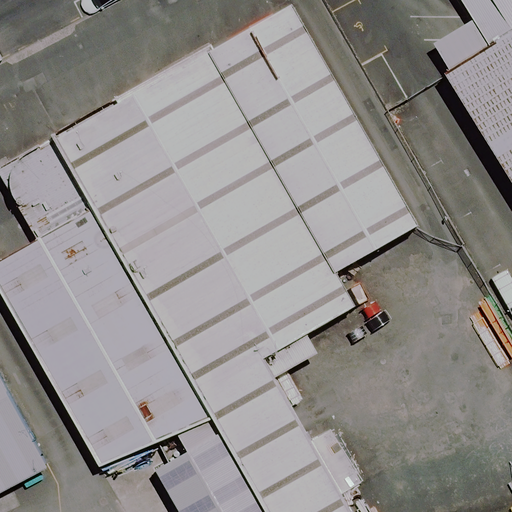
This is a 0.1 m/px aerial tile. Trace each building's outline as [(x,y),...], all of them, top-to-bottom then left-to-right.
[(511,0),(476,0),(483,11),(434,41),(453,72),(511,170),(511,0)] [(271,12),(183,58),(301,281),(389,235),(271,12)] [(183,58),(39,134),(191,420),(239,511),(338,511),(257,357),(323,322),(301,281),(183,58)] [(39,134),(0,154),(0,206),(18,241),(0,250),(0,316),(84,476),(191,420),(39,134)] [(0,485),(30,470),(0,412),(0,485)]
